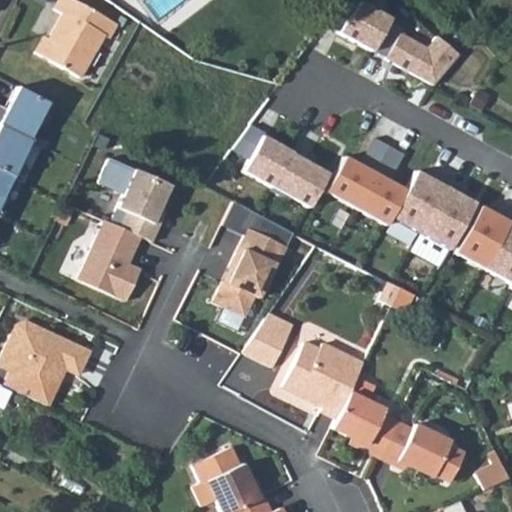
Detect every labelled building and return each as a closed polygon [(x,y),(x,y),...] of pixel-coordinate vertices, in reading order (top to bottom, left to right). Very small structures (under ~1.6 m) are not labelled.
[(103,39),(113,24),(71,0),(57,0),(53,8),(60,13),(45,38),(40,35),(31,51),(74,76),(99,36),(103,39)] [(360,0),(337,30),(387,57),(399,36),(404,28),(389,20),(392,17),(360,0)] [(424,49),(399,36),(387,57),(384,62),(431,88),(456,57),(433,37),(424,49)] [(0,106),(0,125),(29,139),(37,122),(35,121),(44,102),(12,85),(2,107),(0,106)] [(247,124),(234,148),(246,155),(259,130),(247,124)] [(29,139),(0,125),(0,169),(10,175),(20,155),(23,157),(31,140),(29,139)] [(307,214),(327,177),(259,138),(240,177),(307,214)] [(384,231),(389,222),(403,194),(387,185),(403,158),(371,140),(357,168),(341,160),(323,197),(384,231)] [(138,235),(150,241),(164,210),(158,207),(168,184),(133,167),(115,206),(125,210),(118,225),(138,235)] [(0,202),(2,198),(0,196),(0,195),(10,175),(0,169),(0,202)] [(389,222),(452,257),(478,209),(413,173),(403,194),(389,222)] [(452,257),(509,288),(511,283),(511,234),(503,230),(506,224),(478,209),(452,257)] [(118,225),(101,218),(73,276),(122,299),(137,267),(125,261),(122,257),(127,248),(131,251),(138,235),(118,225)] [(283,247),(245,228),(209,301),(241,317),(251,296),(255,298),(271,264),(274,266),(283,247)] [(412,295),(397,287),(389,306),(404,313),(412,295)] [(272,366),(294,322),(267,308),(245,353),(272,366)] [(0,373),(6,377),(0,390),(0,391),(43,412),(60,374),(74,380),(84,357),(21,327),(12,330),(0,355),(0,373)] [(308,401),(322,407),(320,411),(335,418),(348,391),(355,376),(361,363),(320,344),(317,351),(301,344),(281,387),(296,394),(300,386),(312,392),(308,401)] [(355,376),(348,391),(335,418),(331,426),(351,437),(366,443),(363,448),(379,456),(396,421),(383,414),(385,409),(369,402),(376,387),(355,376)] [(296,394),(308,401),(312,392),(300,386),(296,394)] [(408,396),(396,421),(408,427),(411,421),(420,401),(408,396)] [(393,463),(396,458),(411,465),(430,474),(431,472),(446,479),(459,451),(445,444),(447,439),(411,421),(408,427),(396,421),(379,456),(393,463)] [(363,448),(366,443),(351,437),(349,441),(363,448)] [(393,463),(409,471),(411,465),(396,458),(393,463)] [(499,460),(472,472),(481,491),(506,480),(508,479),(499,460)] [(262,496),(257,499),(250,484),(240,464),(206,480),(194,486),(202,506),(214,500),(220,511),(268,511),(269,511),(262,496)] [(250,484),(257,499),(262,496),(255,481),(250,484)] [(461,511),(457,503),(437,511),(461,511)]
